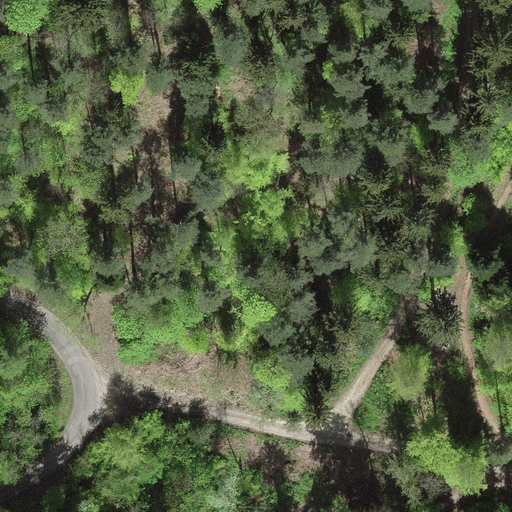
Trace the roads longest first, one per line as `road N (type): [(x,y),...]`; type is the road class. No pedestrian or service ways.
road 1 (track): [(419,511),(464,496),(471,478),(456,459),(85,399)]
road 2 (track): [(329,433),(394,330),(425,259),(454,170),(475,0)]
